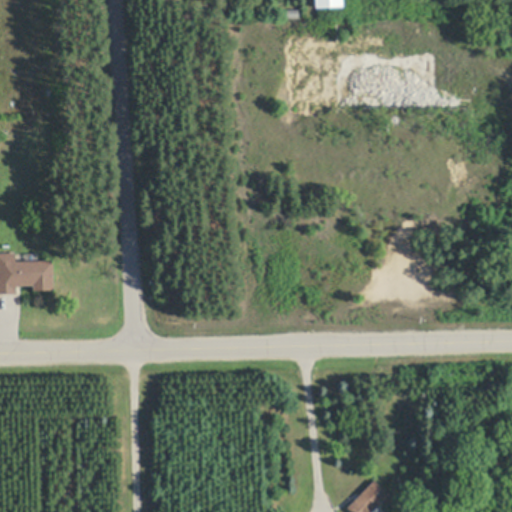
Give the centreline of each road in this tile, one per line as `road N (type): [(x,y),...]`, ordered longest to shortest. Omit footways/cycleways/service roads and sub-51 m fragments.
road 1 (residential): [(0,353),(511,342)]
road 2 (residential): [(132,352),(114,0)]
